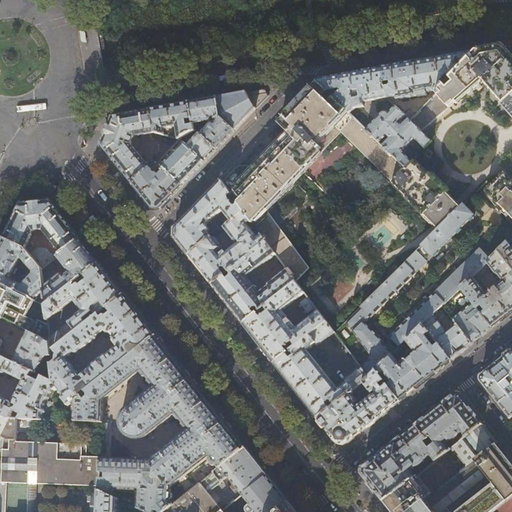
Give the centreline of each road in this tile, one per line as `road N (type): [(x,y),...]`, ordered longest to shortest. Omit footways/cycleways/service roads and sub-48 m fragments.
road 1 (primary): [(320,480),(137,251)]
road 2 (secondary): [(51,95),(321,54)]
road 3 (residential): [(137,251),(321,54)]
road 4 (secondary): [(321,54),(511,20)]
road 5 (residential): [(320,480),(457,371)]
